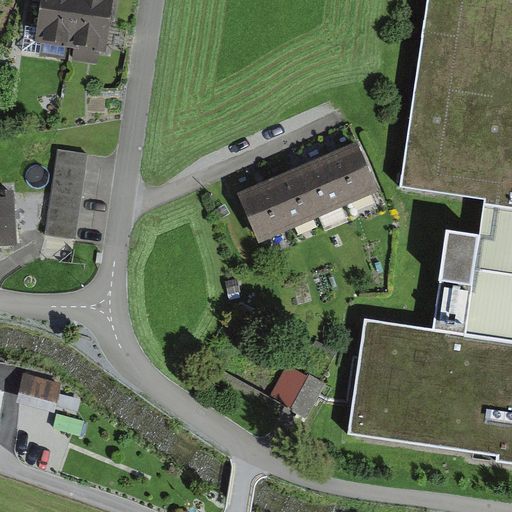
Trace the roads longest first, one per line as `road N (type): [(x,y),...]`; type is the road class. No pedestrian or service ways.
road 1 (residential): [(152,0),(105,310)]
road 2 (residential): [(509,511),(330,486),(249,450)]
road 3 (residential): [(249,450),(131,363),(105,310)]
road 4 (residential): [(141,511),(0,462)]
